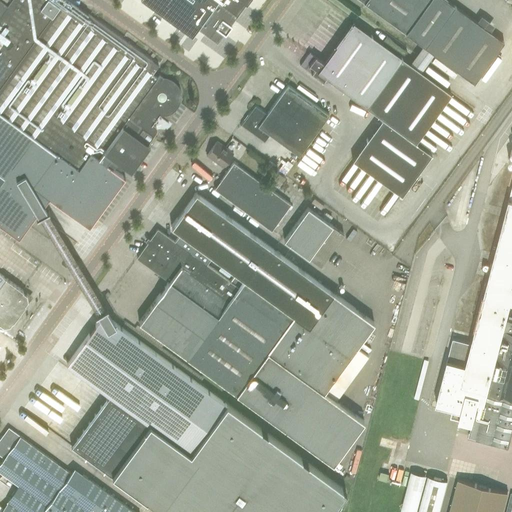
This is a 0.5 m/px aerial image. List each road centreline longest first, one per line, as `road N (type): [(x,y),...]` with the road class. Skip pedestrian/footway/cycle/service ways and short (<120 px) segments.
road 1 (unclassified): [(0,393),(220,90)]
road 2 (unknown): [(325,198),(324,181),(359,114),(261,33)]
road 3 (unclassified): [(401,249),(511,96)]
road 4 (unclassified): [(220,90),(95,0)]
road 5 (unknown): [(0,404),(117,485)]
